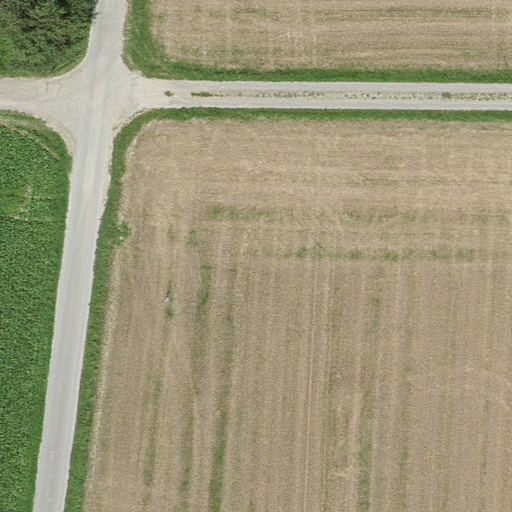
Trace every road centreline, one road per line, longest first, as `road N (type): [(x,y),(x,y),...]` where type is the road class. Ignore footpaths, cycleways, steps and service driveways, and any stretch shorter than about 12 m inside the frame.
road 1 (track): [(112,0),(53,511)]
road 2 (track): [(511,106),(0,102)]
